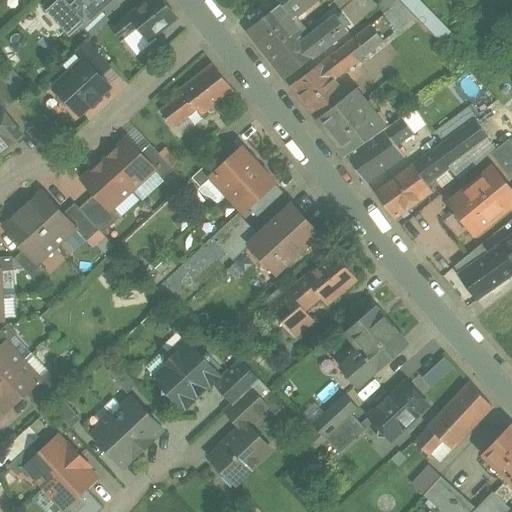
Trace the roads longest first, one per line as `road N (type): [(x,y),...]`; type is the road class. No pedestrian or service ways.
road 1 (residential): [(208,25),(390,253),(511,384)]
road 2 (residential): [(208,25),(65,159),(26,166),(0,190)]
